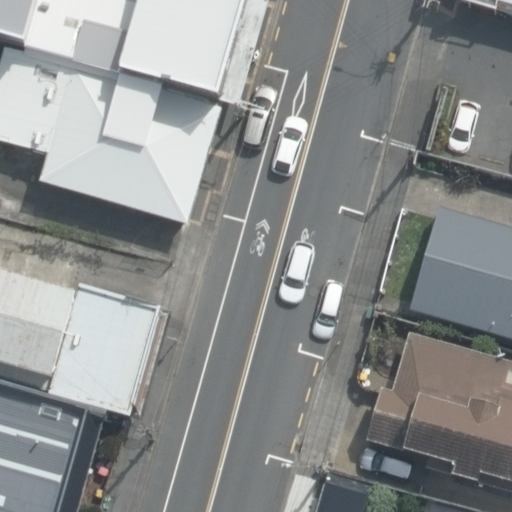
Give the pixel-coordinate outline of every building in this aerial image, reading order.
[(0,0),(0,46),(222,114),(256,0),(0,0)] [(511,0),(475,0),(475,1),(511,11),(511,0)] [(192,234),(222,114),(0,46),(0,142),(51,158),(41,191),(192,234)] [(511,225),(424,198),(395,292),(511,328),(511,225)] [(122,426),(158,311),(0,268),(0,390),(110,423),(122,426)] [(381,364),(361,358),(335,450),(511,498),(511,351),(394,318),(381,364)] [(0,390),(0,511),(84,511),(110,423),(0,390)]
